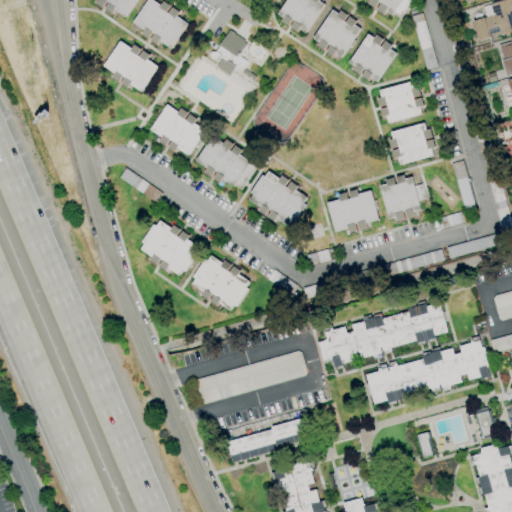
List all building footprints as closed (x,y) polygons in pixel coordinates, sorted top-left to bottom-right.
[(137,0),(124,20),(103,6),(93,0),(137,0)] [(145,0),(151,0),(168,11),(188,23),(170,50),(149,36),(130,23),(145,0)] [(284,0),(277,12),(294,23),(307,31),(325,3),(320,0),(284,0)] [(402,0),(392,16),(377,7),(367,0),(402,0)] [(477,40),(511,31),(511,0),(504,0),(482,5),(484,17),(472,20),(477,40)] [(329,8),(345,19),(359,28),(340,57),(327,48),(310,37),(329,8)] [(229,30),(246,42),(240,50),(235,58),(217,45),(229,30)] [(364,32),(395,52),(374,83),(360,74),(344,64),(364,32)] [(117,41),(138,55),(156,67),(140,92),(121,80),(100,66),(117,41)] [(511,41),(497,45),(505,77),(511,74),(511,41)] [(375,90),(380,109),(384,124),(424,114),(419,96),(415,80),(375,90)] [(164,104),(187,119),(204,132),(187,157),(165,142),(147,130),(164,104)] [(388,132),(392,148),(397,165),(436,154),(431,137),(427,122),(388,132)] [(192,161),(212,174),(239,192),(258,163),(231,145),(211,132),(192,161)] [(262,168),(287,184),(310,199),(290,230),(266,214),(242,199),(262,168)] [(375,186),(383,219),(406,213),(419,210),(417,201),(425,200),(421,186),(411,188),(408,178),(375,186)] [(320,203),(368,191),(375,221),(355,226),(328,233),(320,203)] [(153,220),(171,232),(197,250),(178,278),(159,265),(134,249),(153,220)] [(206,254),(229,270),(250,285),(232,311),(214,298),(188,280),(206,254)] [(497,320),(511,316),(511,289),(491,295),(497,320)] [(429,303),(440,341),(326,372),(315,335),(429,303)] [(477,343),(487,378),(373,410),(363,375),(477,343)] [(305,377),(300,352),(194,378),(200,402),(305,377)] [(489,412),(496,439),(482,443),(474,416),(489,412)] [(305,418),(312,441),(231,465),(225,446),(270,432),(269,429),(305,418)] [(426,434),(433,458),(422,461),(415,437),(426,434)] [(507,443),(511,461),(511,511),(485,511),(469,454),(507,443)] [(306,463),(319,511),(285,511),(275,472),(306,463)] [(367,499),(370,511),(336,511),(335,508),(367,499)]
